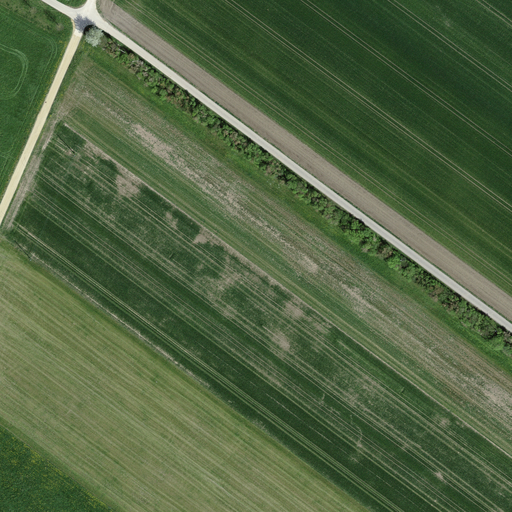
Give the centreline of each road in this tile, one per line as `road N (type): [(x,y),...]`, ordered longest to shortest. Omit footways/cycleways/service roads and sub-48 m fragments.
road 1 (track): [(84,17),(511,330)]
road 2 (track): [(84,17),(0,219)]
